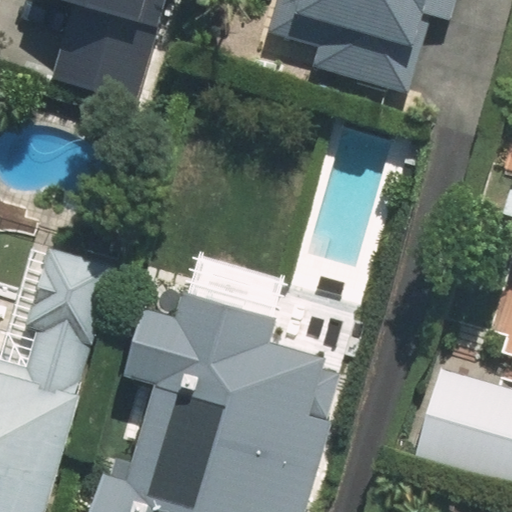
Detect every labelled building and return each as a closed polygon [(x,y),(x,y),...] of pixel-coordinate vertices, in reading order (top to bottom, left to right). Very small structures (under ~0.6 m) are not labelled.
[(81,0),(167,25),(174,0),(81,0)] [(280,0),(266,48),(327,67),(340,23),(426,50),(436,19),(458,25),(465,0),(280,0)] [(118,460),(102,511),(319,511),(363,364),(272,337),(291,273),(205,247),(183,320),(147,310),(129,371),(165,382),(140,467),(118,460)] [(0,511),(51,511),(118,277),(120,269),(47,248),(16,358),(0,354),(0,511)] [(511,387),(441,368),(418,454),(511,479),(511,387)]
